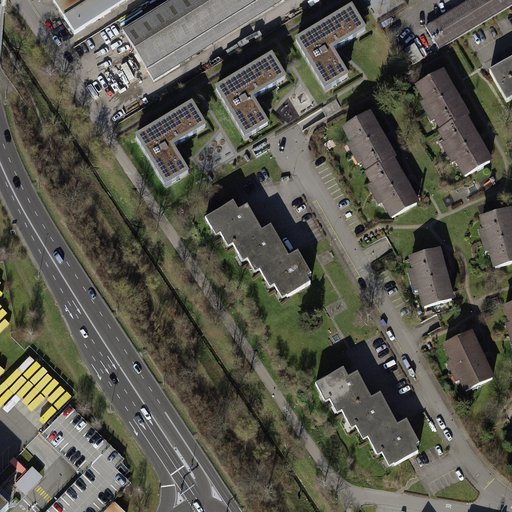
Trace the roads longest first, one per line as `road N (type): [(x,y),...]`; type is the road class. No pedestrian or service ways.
road 1 (residential): [(21,0),(326,467),(357,493),(472,511),(501,493)]
road 2 (track): [(291,511),(47,141),(31,99)]
road 3 (residential): [(501,493),(463,453),(286,149)]
road 4 (primary): [(0,158),(38,235),(199,491)]
